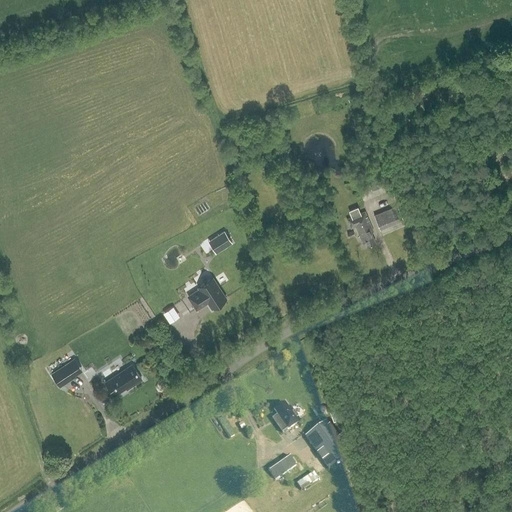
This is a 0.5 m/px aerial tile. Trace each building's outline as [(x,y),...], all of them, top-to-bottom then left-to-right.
[(381,187),(376,175),(367,179),(371,191),(381,187)] [(380,229),(403,220),(397,206),(374,216),(380,229)] [(365,212),(361,214),(358,207),(348,211),(351,217),(347,219),(351,228),(356,227),(363,244),(365,243),(367,246),(375,243),(371,233),(373,232),(365,212)] [(200,289),(188,296),(196,309),(207,302),(211,308),(226,299),(213,279),(198,287),(200,289)] [(66,364),(51,374),(60,386),(74,376),(66,364)] [(142,380),(132,366),(126,370),(125,369),(123,370),(124,370),(122,371),(105,382),(110,389),(115,386),(119,392),(128,386),(130,387),(142,380)] [(65,390),(77,397),(82,388),(70,382),(65,390)] [(277,417),(274,419),(272,421),(281,435),(300,422),(291,408),(288,410),(284,405),(274,412),(277,417)] [(330,421),(305,438),(328,471),(353,454),(330,421)] [(275,482),(296,468),(288,457),(268,471),(275,482)] [(294,486),(308,477),(303,471),(290,480),(294,486)] [(287,487),(285,482),(276,488),(279,493),(287,487)]
